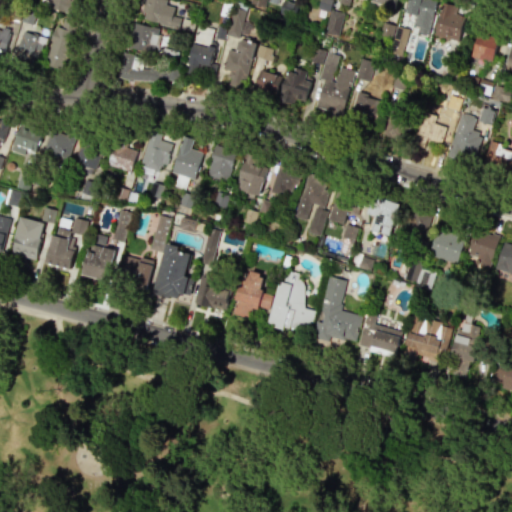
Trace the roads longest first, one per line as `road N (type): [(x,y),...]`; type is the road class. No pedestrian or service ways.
road 1 (residential): [(0,291),(511,431)]
road 2 (residential): [(0,88),(221,114),(511,207)]
